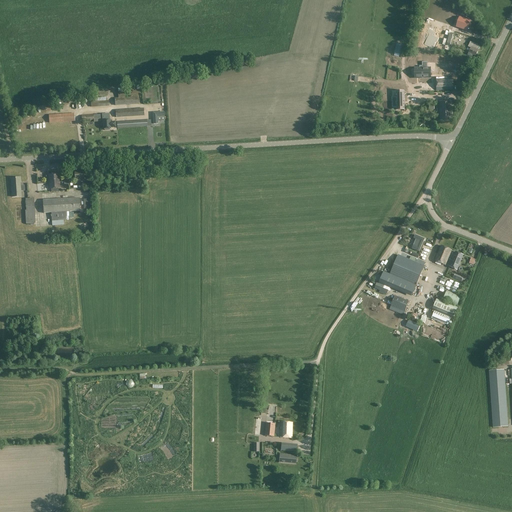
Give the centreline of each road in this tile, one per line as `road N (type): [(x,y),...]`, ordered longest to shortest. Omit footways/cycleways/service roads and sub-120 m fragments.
road 1 (unclassified): [(0,160),(452,140)]
road 2 (unclassified): [(511,251),(435,218),(427,198),(452,140)]
road 3 (unclassified): [(452,140),(511,18)]
